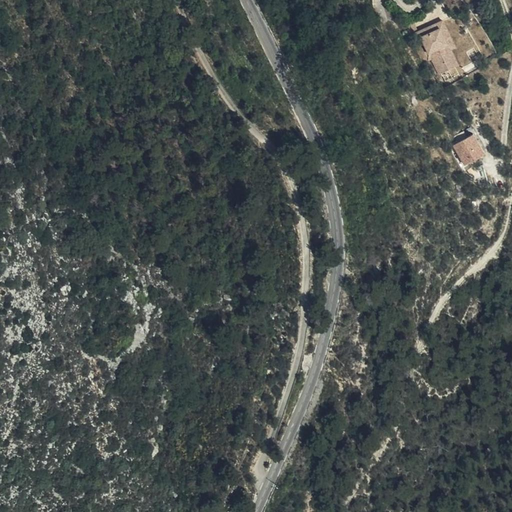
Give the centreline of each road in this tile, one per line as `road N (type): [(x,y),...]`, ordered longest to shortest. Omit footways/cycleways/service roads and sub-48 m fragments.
road 1 (residential): [(267,482),(259,467),(301,332),(297,201),(277,155),(203,58),(179,0)]
road 2 (tertiary): [(267,482),(321,346),(335,232),(312,135),(244,0)]
